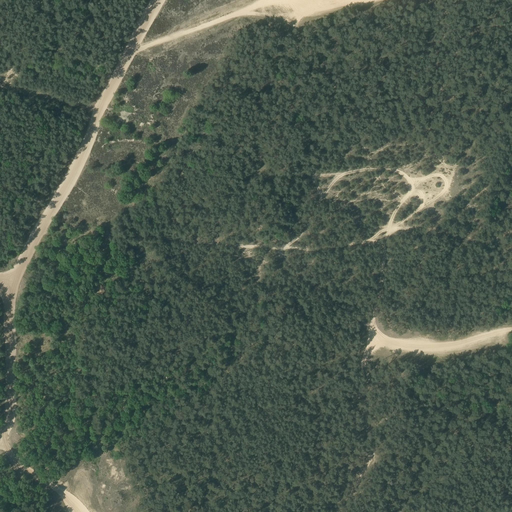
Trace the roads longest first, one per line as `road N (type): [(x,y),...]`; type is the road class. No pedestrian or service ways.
road 1 (track): [(0,437),(11,404),(9,289),(156,0)]
road 2 (track): [(343,511),(373,452),(370,346),(439,346),(511,330)]
road 3 (track): [(277,0),(128,54)]
